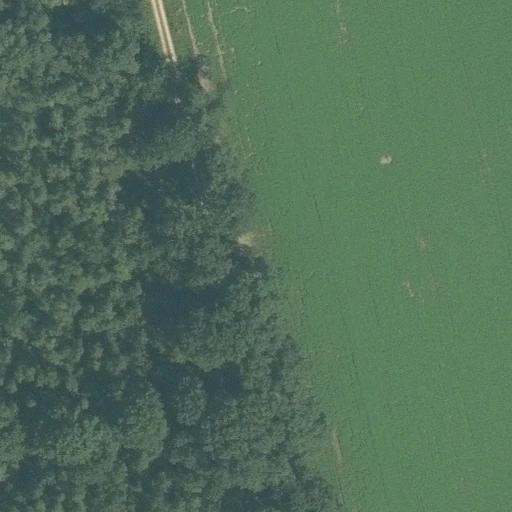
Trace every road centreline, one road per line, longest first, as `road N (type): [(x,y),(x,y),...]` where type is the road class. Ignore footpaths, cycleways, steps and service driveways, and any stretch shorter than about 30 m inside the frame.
road 1 (track): [(244,362),(149,0)]
road 2 (track): [(244,362),(0,433)]
road 3 (track): [(279,511),(244,362)]
